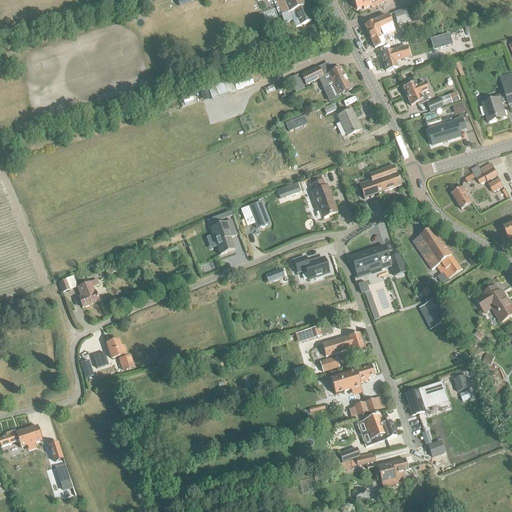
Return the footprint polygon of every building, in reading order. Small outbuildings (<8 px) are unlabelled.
[(272,0),(279,17),(280,16),(283,25),(292,21),(295,28),(299,26),(300,26),(310,22),(301,0),(272,0)] [(353,0),(352,1),(356,11),(363,8),(364,11),(371,7),(370,5),(373,3),(375,7),(390,0),(389,0),(353,0)] [(410,22),(409,21),(414,20),(411,9),(406,10),(406,9),(393,14),(397,26),(410,22)] [(364,27),(375,50),(384,45),(379,33),(392,27),(387,17),(374,23),(374,22),(364,27)] [(449,35),(436,39),(439,49),(452,45),(449,35)] [(381,55),(381,56),(386,72),(397,69),(396,63),(409,59),(406,49),(406,48),(392,53),(392,52),(381,55)] [(455,65),(457,69),(461,78),(464,77),(461,69),(462,69),(459,63),(455,65)] [(301,77),(305,87),(323,79),(318,69),(301,77)] [(333,86),(323,91),(329,103),(340,98),(339,96),(351,90),(341,69),(327,75),(330,81),(331,83),(333,86)] [(511,74),(500,78),(509,106),(511,105),(511,74)] [(224,86),(227,95),(253,87),(250,78),(224,86)] [(410,82),(402,85),(404,89),(403,89),(411,107),(417,105),(418,107),(428,102),(424,94),(428,92),(425,84),(417,87),(415,84),(411,86),(410,82)] [(448,96),(452,105),(459,102),(456,93),(448,96)] [(496,102),(482,106),(488,124),(506,118),(502,105),(508,103),(505,95),(499,96),(495,98),(496,102)] [(426,105),(430,113),(443,108),(440,99),(426,105)] [(452,107),(454,115),(464,112),(462,104),(452,107)] [(333,106),(324,110),(326,115),(335,111),(333,106)] [(337,118),(347,137),(361,131),(351,111),(337,118)] [(459,132),(465,130),(462,119),(454,121),(455,123),(428,132),(432,147),(461,138),(459,132)] [(472,175),(464,179),(467,184),(475,180),(476,180),(480,185),(486,181),(487,183),(498,177),(490,164),(480,170),(478,167),(470,171),(472,175)] [(371,181),(358,186),(363,200),(401,187),(396,172),(394,166),(387,168),(383,170),(369,175),(371,181)] [(498,180),(489,185),(493,194),(503,188),(498,180)] [(312,193),(318,211),(320,211),(322,219),(336,214),(326,188),(325,189),(323,182),(310,186),(313,193),(312,193)] [(276,191),(280,200),(300,193),(297,183),(276,191)] [(465,191),(467,190),(466,188),(464,189),(463,188),(452,195),(461,211),(473,204),(465,191)] [(248,208),(241,211),(247,227),(254,224),(257,230),(270,225),(262,203),(248,208)] [(231,221),(210,229),(213,236),(217,248),(220,256),(234,251),(230,239),(236,236),(231,221)] [(511,223),(503,227),(509,240),(511,238),(511,223)] [(412,243),(432,272),(439,267),(448,280),(462,271),(433,229),(412,243)] [(351,259),(358,279),(370,275),(369,272),(380,268),(381,271),(391,268),(394,277),(404,274),(398,256),(388,260),(384,247),(351,259)] [(293,262),(297,274),(303,272),(304,274),(306,273),(309,281),(314,279),(315,281),(323,278),(322,276),(328,274),(323,259),(307,265),(305,258),(293,262)] [(270,274),(265,276),(268,284),(273,282),(270,274)] [(58,284),(62,294),(69,291),(66,281),(58,284)] [(90,283),(77,288),(81,298),(78,299),(82,308),(98,302),(94,290),(93,290),(92,288),(99,286),(97,281),(90,283)] [(365,283),(357,286),(361,295),(368,293),(365,283)] [(483,294),(484,296),(476,301),(484,313),(492,308),(501,323),(511,316),(511,309),(510,306),(509,307),(507,303),(509,302),(502,292),(499,293),(495,287),(483,294)] [(428,289),(422,292),(426,297),(431,294),(428,289)] [(437,300),(426,306),(437,327),(448,321),(437,300)] [(375,312),(370,314),(373,323),(378,321),(375,312)] [(41,316),(35,317),(36,328),(43,327),(41,316)] [(330,326),(318,330),(321,337),(333,334),(331,327),(330,326)] [(318,328),(295,335),(297,344),(321,337),(318,330),(318,328)] [(474,336),(480,341),(484,336),(478,331),(474,336)] [(321,345),(325,358),(351,350),(353,356),(365,353),(359,334),(347,338),(347,337),(321,345)] [(106,344),(111,359),(118,357),(119,360),(123,371),(132,368),(128,357),(126,358),(122,347),(120,348),(118,341),(106,344)] [(92,358),(96,370),(108,366),(104,354),(92,358)] [(486,354),(482,363),(490,366),(494,358),(486,354)] [(320,363),(323,373),(338,368),(335,359),(320,363)] [(80,364),(85,379),(93,377),(88,361),(80,364)] [(293,370),(295,381),(309,377),(307,367),(293,370)] [(332,379),(330,380),(333,392),(334,396),(337,395),(345,392),(360,388),(359,385),(367,382),(366,380),(374,377),(371,367),(332,379)] [(419,392),(406,397),(412,417),(423,413),(421,405),(444,397),(440,386),(423,391),(419,392)] [(367,404),(369,413),(384,409),(381,400),(367,404)] [(379,416),(363,421),(372,446),(396,437),(391,423),(390,423),(382,426),(379,416)] [(0,449),(18,443),(20,449),(27,447),(28,452),(36,450),(34,445),(42,442),(37,428),(15,435),(15,433),(5,436),(6,438),(0,439),(0,449)] [(428,432),(422,434),(425,446),(431,444),(428,432)] [(247,436),(250,445),(263,441),(260,433),(247,436)] [(48,446),(54,463),(63,460),(58,443),(48,446)] [(340,455),(343,464),(360,458),(357,450),(340,455)] [(357,461),(358,467),(376,464),(374,457),(357,461)] [(382,466),(376,468),(380,481),(382,490),(401,485),(400,480),(405,479),(403,474),(408,473),(406,462),(382,467),(382,466)] [(350,463),(334,467),(336,474),(351,470),(350,463)] [(69,483),(60,486),(62,492),(71,489),(69,483)]
